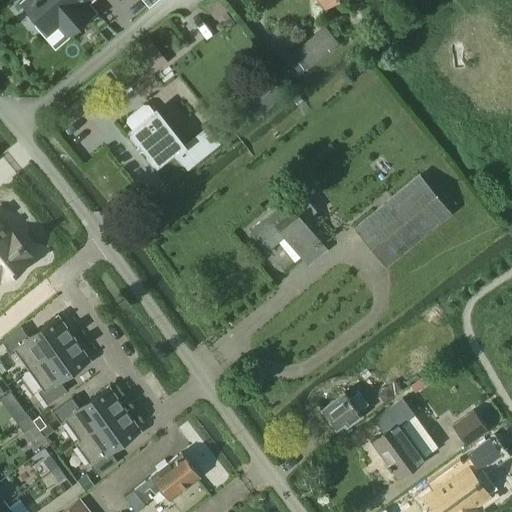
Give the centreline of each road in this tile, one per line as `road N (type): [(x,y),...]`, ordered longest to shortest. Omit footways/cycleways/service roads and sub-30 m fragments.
road 1 (residential): [(59,278),(159,410),(201,381)]
road 2 (unclassified): [(201,381),(99,245)]
road 3 (unclassified): [(299,511),(201,381)]
road 4 (unclassified): [(99,245),(0,117)]
